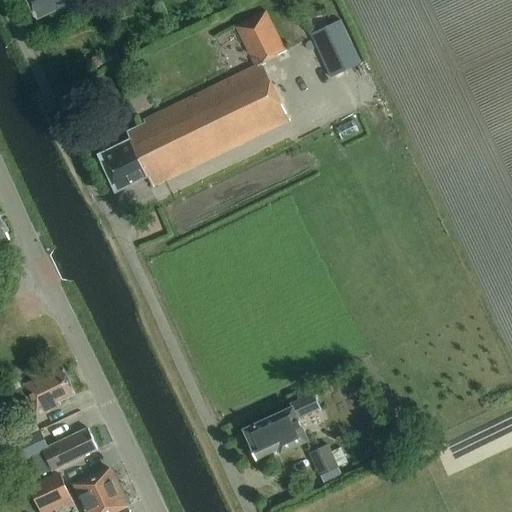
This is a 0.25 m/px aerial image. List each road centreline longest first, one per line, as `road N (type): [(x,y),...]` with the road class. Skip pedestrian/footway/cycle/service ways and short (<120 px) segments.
road 1 (residential): [(247,511),(0,5)]
road 2 (tertiary): [(154,511),(0,178)]
